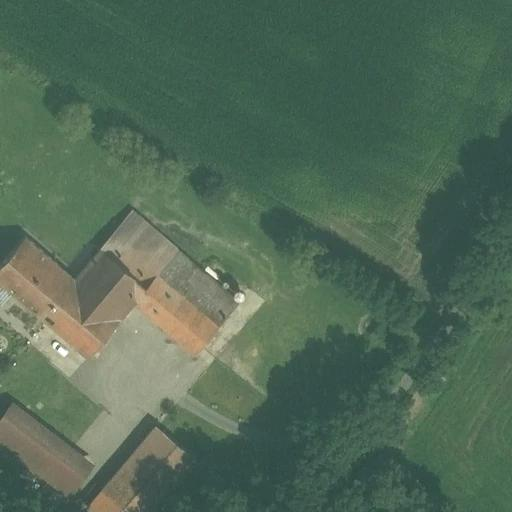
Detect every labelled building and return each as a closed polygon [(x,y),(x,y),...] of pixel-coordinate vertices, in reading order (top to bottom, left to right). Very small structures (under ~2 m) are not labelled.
[(239,303),(132,212),(101,249),(147,288),(135,302),(196,354),(239,303)] [(71,276),(25,236),(0,266),(0,281),(39,314),(71,276)] [(71,276),(39,314),(88,357),(135,302),(147,288),(101,249),(75,279),(71,276)] [(254,392),(216,359),(196,383),(234,415),(254,392)] [(85,475),(5,413),(0,420),(0,440),(11,449),(70,495),(85,475)] [(195,459),(157,427),(117,475),(155,507),(195,459)] [(11,449),(0,440),(0,458),(3,460),(11,449)]
